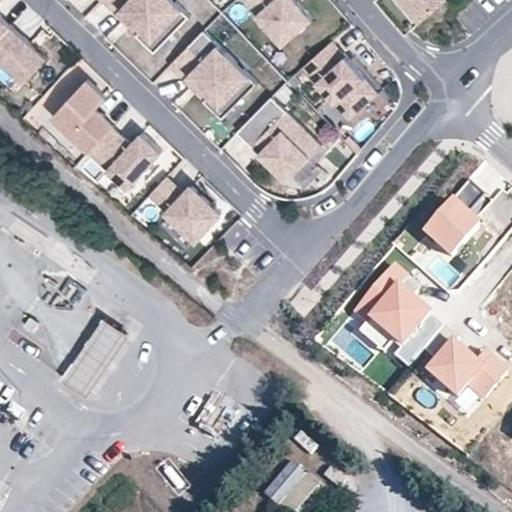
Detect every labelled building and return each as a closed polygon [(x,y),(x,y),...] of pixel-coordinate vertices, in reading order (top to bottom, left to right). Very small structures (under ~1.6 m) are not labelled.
[(0,0),(0,41),(14,27),(0,14),(0,4),(4,0),(0,0)] [(192,13),(178,0),(103,0),(126,20),(130,16),(156,39),(170,24),(177,30),(192,13)] [(243,0),(284,46),(315,19),(299,1),(296,4),(292,0),(243,0)] [(446,0),(401,0),(421,22),(446,0)] [(158,50),(177,30),(170,24),(156,39),(130,16),(126,20),(158,50)] [(48,59),(14,27),(0,41),(0,57),(26,81),(48,59)] [(261,79),(207,30),(172,66),(194,86),(198,82),(224,105),(238,90),(245,96),(261,79)] [(375,88),(334,41),(304,67),(349,119),(368,102),(364,98),(375,88)] [(55,117),(93,151),(116,127),(116,126),(98,109),(108,98),(89,80),(55,117)] [(227,116),(245,96),(238,90),(224,105),(198,82),(194,86),(227,116)] [(368,102),(379,92),(375,88),(364,98),(368,102)] [(325,144),(275,95),(244,127),(266,148),(262,153),(290,180),(325,144)] [(166,152),(144,132),(134,143),(116,127),(93,151),(92,153),(132,189),(166,152)] [(266,148),(244,127),(240,132),(262,153),(266,148)] [(364,149),(350,135),(345,140),(359,154),(364,149)] [(183,190),(169,177),(153,194),(168,207),(183,190)] [(454,203),(427,234),(453,257),(481,225),(468,213),(485,194),(469,180),(451,200),(454,203)] [(225,213),(194,185),(187,193),(171,210),(201,239),(225,213)] [(171,210),(187,193),(183,190),(168,207),(171,210)] [(413,285),(394,270),(361,308),(373,318),(363,331),(408,368),(424,349),(443,326),(405,294),(413,285)] [(40,322),(31,315),(26,323),(35,330),(40,322)] [(131,332),(107,316),(63,377),(87,394),(131,332)] [(460,339),(443,326),(424,349),(439,362),(430,372),(459,397),(469,386),(484,399),(509,372),(487,353),(478,363),(456,344),(460,339)] [(293,462),(267,494),(289,511),(297,511),(321,484),(293,462)] [(0,481),(0,503),(10,488),(0,481)] [(425,511),(415,500),(407,507),(411,511),(425,511)]
